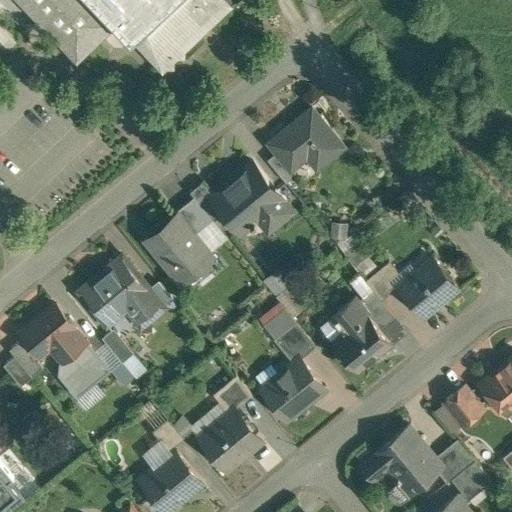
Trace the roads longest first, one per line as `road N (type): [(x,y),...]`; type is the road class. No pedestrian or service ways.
road 1 (residential): [(0,285),(284,58),(319,40),(511,279)]
road 2 (residential): [(312,462),(511,293)]
